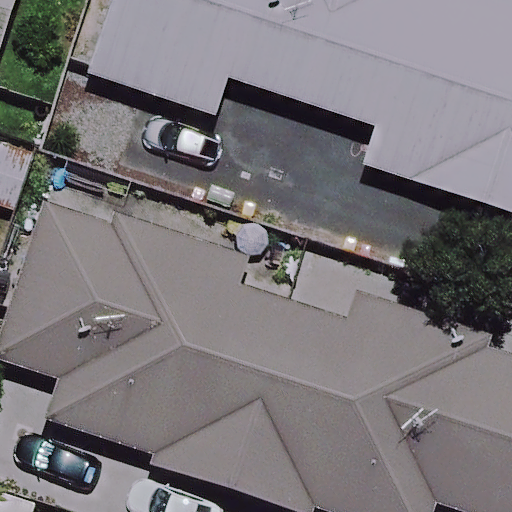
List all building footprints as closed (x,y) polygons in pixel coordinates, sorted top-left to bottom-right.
[(0,0),(0,66),(21,0),(0,0)] [(511,0),(115,0),(89,81),(217,123),(229,85),(377,134),(364,172),(511,221),(511,0)] [(0,262),(30,157),(0,148),(0,262)] [(273,255),(47,190),(0,353),(0,368),(56,385),(45,425),(158,458),(155,470),(298,511),(434,511),(436,507),(451,511),(511,511),(511,355),(265,284),(273,255)] [(0,511),(43,511),(47,503),(0,485),(0,511)]
